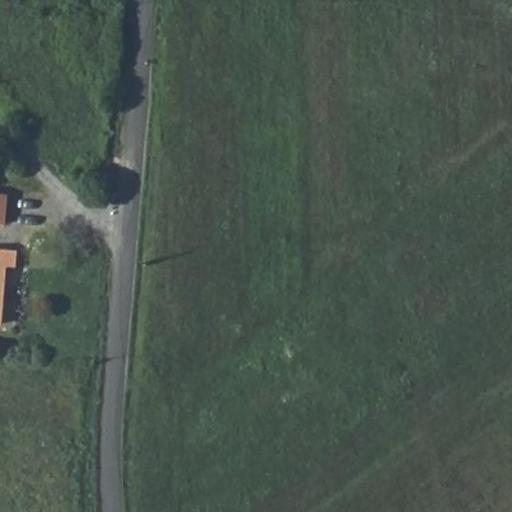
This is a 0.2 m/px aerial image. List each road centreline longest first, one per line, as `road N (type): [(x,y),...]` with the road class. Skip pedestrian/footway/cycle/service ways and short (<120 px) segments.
road 1 (residential): [(114,511),(126,244)]
road 2 (residential): [(126,244),(150,0)]
road 3 (unclassified): [(126,244),(0,131)]
